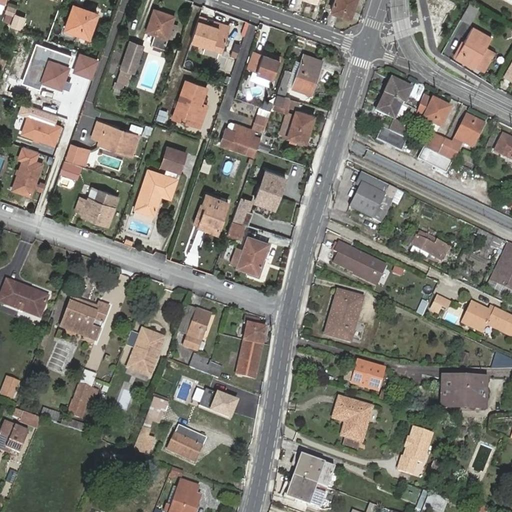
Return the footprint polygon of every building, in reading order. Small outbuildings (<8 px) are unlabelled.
[(348,9),(351,11),(355,0),(334,0),(330,11),(345,17),(348,9)] [(471,1),(461,18),(470,23),(480,6),(471,1)] [(15,13),(17,7),(7,4),(4,13),(13,16),(10,27),(23,30),(27,17),(15,13)] [(88,37),(97,12),(74,4),(65,28),(88,37)] [(163,47),(166,38),(174,17),(155,10),(147,31),(154,34),(150,43),(163,47)] [(198,17),(191,42),(221,52),(227,33),(204,25),(206,20),(198,17)] [(204,25),(227,33),(229,27),(206,20),(204,25)] [(475,67),(493,37),(474,27),(457,57),(475,67)] [(145,46),(131,41),(122,67),(136,72),(145,46)] [(52,102),(71,51),(52,45),(37,86),(43,88),(40,97),(52,102)] [(273,78),(279,60),(262,54),(254,51),(248,69),(273,78)] [(263,51),(262,54),(279,60),(280,57),(263,51)] [(310,94),(322,60),(303,55),(292,88),(310,94)] [(231,56),(227,70),(231,72),(236,58),(231,56)] [(167,113),(183,119),(190,99),(196,83),(175,76),(164,110),(163,112),(167,113)] [(293,79),(284,76),(282,82),(277,94),(279,95),(287,97),(293,79)] [(401,103),(403,104),(410,89),(390,80),(383,94),(401,103)] [(115,81),(113,88),(122,91),(124,84),(115,81)] [(401,103),(383,94),(375,111),(393,120),(394,118),(400,105),(401,103)] [(287,107),(291,98),(287,97),(279,95),(273,109),(280,111),(282,106),(287,107)] [(448,108),(422,96),(417,110),(415,116),(422,119),(439,127),(448,108)] [(190,99),(183,119),(190,121),(197,101),(190,99)] [(406,107),(400,105),(394,118),(400,121),(406,107)] [(264,131),(271,111),(262,108),(255,127),(264,131)] [(296,108),(293,116),(286,136),(286,138),(306,144),(315,114),(296,108)] [(163,112),(164,110),(160,109),(157,119),(165,122),(167,113),(163,112)] [(286,136),(293,116),(286,113),(279,134),(286,136)] [(54,144),(60,127),(33,117),(26,134),(54,144)] [(443,140),(436,155),(450,162),(451,162),(461,142),(470,146),(482,125),(465,117),(450,144),(443,140)] [(113,147),(111,151),(128,157),(136,135),(104,122),(97,141),(113,147)] [(394,122),(389,132),(404,140),(410,129),(394,122)] [(236,123),(234,130),(250,135),(252,128),(236,123)] [(228,147),(233,131),(234,130),(227,128),(221,145),(228,147)] [(389,132),(382,128),(376,140),(400,152),(405,140),(404,140),(389,132)] [(249,136),(233,131),(228,147),(244,152),(249,136)] [(429,134),(422,148),(426,150),(433,136),(429,134)] [(251,154),(256,138),(249,136),(244,152),(251,154)] [(433,136),(426,150),(436,155),(443,140),(433,136)] [(511,140),(502,136),(494,152),(511,160),(511,140)] [(272,144),(263,140),(260,148),(269,151),(272,144)] [(96,145),(111,151),(113,147),(97,141),(96,145)] [(78,162),(84,147),(73,142),(67,157),(78,162)] [(160,168),(164,169),(176,173),(178,174),(185,154),(167,148),(160,168)] [(426,150),(422,148),(416,160),(445,174),(450,162),(436,155),(426,150)] [(31,196),(42,164),(24,158),(12,189),(31,196)] [(209,173),(212,160),(203,158),(200,170),(209,173)] [(81,168),(67,163),(63,175),(78,180),(81,168)] [(164,169),(161,176),(173,181),(176,173),(164,169)] [(275,208),(285,178),(265,171),(254,201),(275,208)] [(173,181),(161,176),(148,172),(135,210),(153,217),(158,205),(153,204),(155,199),(168,203),(175,181),(173,181)] [(396,190),(360,172),(355,181),(359,184),(349,208),(380,222),(396,190)] [(217,232),(228,202),(206,194),(203,204),(206,205),(199,226),(217,232)] [(108,224),(114,208),(89,198),(88,201),(81,198),(76,210),(83,213),(83,215),(108,224)] [(250,203),(239,199),(231,221),(244,225),(250,203)] [(231,221),(227,233),(239,237),(244,225),(231,221)] [(414,235),(408,232),(404,240),(410,243),(414,235)] [(412,246),(440,260),(446,247),(418,233),(412,246)] [(258,275),(269,244),(248,236),(243,249),(236,247),(231,263),(238,266),(237,267),(258,275)] [(371,281),(379,264),(337,244),(334,252),(337,254),(333,262),(371,281)] [(511,289),(511,246),(510,245),(506,253),(492,282),(511,291),(511,289)] [(498,249),(485,278),(492,282),(506,253),(498,249)] [(385,267),(379,264),(371,281),(377,284),(385,267)] [(394,266),(392,272),(401,276),(404,270),(394,266)] [(31,294),(32,289),(7,279),(0,296),(0,300),(39,317),(48,295),(37,291),(35,295),(31,294)] [(362,299),(338,292),(325,334),(350,342),(362,299)] [(450,302),(437,295),(430,310),(438,314),(441,307),(447,309),(450,302)] [(81,306),(83,302),(72,297),(62,323),(88,333),(86,337),(97,341),(101,331),(92,327),(96,318),(105,321),(111,306),(100,302),(98,308),(96,313),(81,306)] [(428,303),(422,300),(415,314),(422,317),(428,303)] [(98,308),(83,302),(81,306),(96,313),(98,308)] [(196,309),(187,305),(177,332),(186,335),(196,309)] [(492,316),(488,314),(470,305),(461,324),(483,334),(487,326),(511,338),(511,319),(494,311),(492,316)] [(210,314),(196,309),(186,335),(182,345),(197,350),(210,314)] [(257,326),(258,320),(245,317),(244,323),(247,324),(237,374),(255,378),(265,327),(257,326)] [(88,333),(62,323),(60,327),(86,337),(88,333)] [(141,329),(139,334),(148,337),(153,334),(141,329)] [(139,334),(130,331),(126,343),(134,346),(139,334)] [(148,337),(139,334),(134,346),(126,368),(137,372),(141,369),(151,372),(155,361),(153,361),(155,358),(156,358),(163,337),(153,334),(148,337)] [(461,353),(459,363),(468,364),(469,354),(461,353)] [(511,367),(511,360),(497,353),(491,368),(511,367)] [(189,368),(198,371),(203,373),(207,359),(194,354),(189,368)] [(376,391),(382,369),(358,362),(352,384),(376,391)] [(221,372),(208,368),(206,374),(218,379),(221,372)] [(444,378),(444,379),(443,406),(455,406),(455,403),(473,403),(473,407),(483,407),(483,390),(480,390),(480,378),(444,378)] [(74,398),(86,403),(92,388),(80,383),(74,398)] [(92,388),(86,403),(93,405),(98,390),(92,388)] [(164,412),(168,402),(154,397),(146,418),(151,420),(159,423),(163,412),(164,412)] [(361,443),(371,408),(339,398),(332,419),(345,423),(341,437),(345,438),(359,442),(361,443)] [(43,408),(40,417),(41,418),(57,423),(59,413),(43,408)] [(37,428),(41,418),(40,417),(23,412),(20,420),(37,428)] [(82,430),(84,423),(73,419),(70,427),(82,430)] [(0,431),(0,444),(13,450),(19,453),(28,432),(4,421),(0,431)] [(150,428),(148,428),(143,426),(135,448),(147,453),(153,437),(147,434),(150,428)] [(172,452),(180,427),(179,427),(169,450),(172,452)] [(205,438),(180,427),(172,452),(195,461),(205,438)] [(432,435),(413,427),(401,457),(400,456),(395,470),(409,476),(415,462),(420,464),(432,435)] [(359,442),(345,438),(343,444),(357,449),(359,442)] [(0,449),(11,454),(13,450),(0,444),(0,449)] [(314,485),(325,489),(333,468),(300,456),(292,477),(314,485)] [(318,508),(325,489),(314,485),(292,477),(285,497),(318,508)] [(194,511),(200,495),(196,494),(198,486),(180,480),(169,511),(194,511)] [(421,511),(429,493),(422,491),(413,511),(421,511)] [(443,511),(447,501),(429,493),(421,511),(443,511)] [(481,503),(478,511),(487,511),(489,505),(481,503)]
